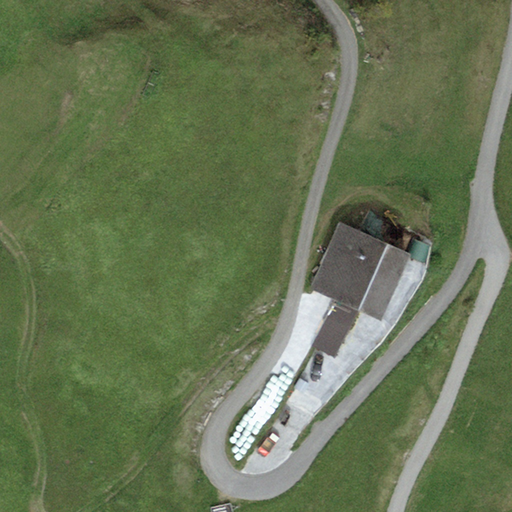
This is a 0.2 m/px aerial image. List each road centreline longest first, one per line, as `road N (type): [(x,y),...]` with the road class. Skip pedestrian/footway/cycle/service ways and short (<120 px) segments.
road 1 (track): [(37,511),(40,442),(19,384),(31,314),(27,271),(0,233)]
road 2 (track): [(284,325),(248,334),(217,362),(142,459),(85,511)]
road 3 (unclassified): [(484,219),(484,173),(511,42)]
